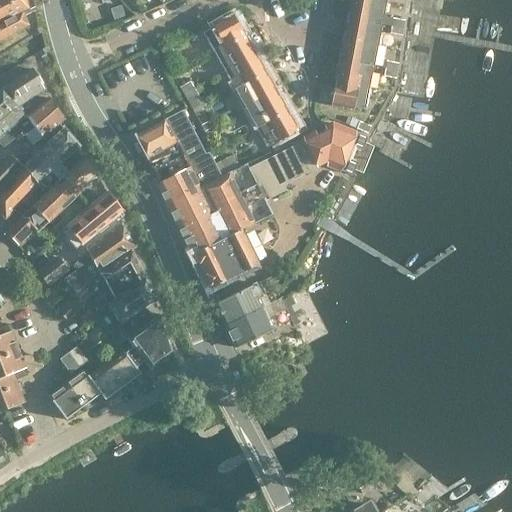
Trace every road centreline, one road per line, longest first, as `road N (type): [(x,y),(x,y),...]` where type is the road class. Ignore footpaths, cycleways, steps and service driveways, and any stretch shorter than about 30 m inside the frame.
road 1 (tertiary): [(214,359),(72,67)]
road 2 (residential): [(55,447),(34,414),(55,348),(0,258)]
road 3 (residential): [(55,447),(214,359)]
road 4 (tertiary): [(294,511),(214,359)]
road 5 (residential): [(72,67),(212,0)]
